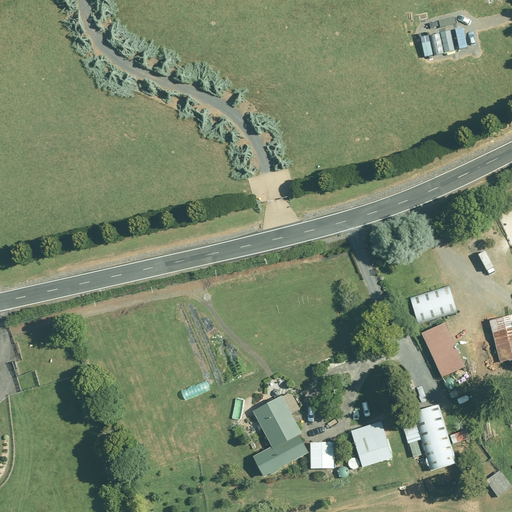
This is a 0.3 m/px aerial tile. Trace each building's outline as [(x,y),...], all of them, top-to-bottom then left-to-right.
[(511,27),(511,5),(496,10),(502,30),(511,27)] [(411,297),(419,323),(458,311),(451,286),(411,297)] [(507,347),(509,354),(511,353),(511,315),(491,321),(498,345),(502,344),(503,348),(507,347)] [(467,367),(447,322),(423,333),(443,378),(467,367)] [(304,434),(284,396),(255,412),(274,447),(255,457),(266,477),(311,453),(301,435),(304,434)] [(422,417),(416,419),(431,471),(455,464),(439,407),(421,412),(422,417)] [(395,458),(383,422),(352,431),(364,468),(395,458)] [(335,442),(312,443),(312,469),(336,469),(335,442)] [(511,488),(511,486),(500,471),(486,482),(500,499),(511,488)]
